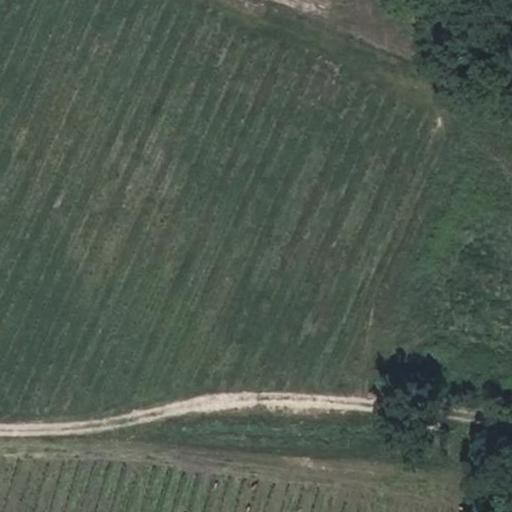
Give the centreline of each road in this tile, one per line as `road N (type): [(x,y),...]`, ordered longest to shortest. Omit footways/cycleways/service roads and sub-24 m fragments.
road 1 (track): [(0,428),(98,442),(355,404),(511,427)]
road 2 (track): [(142,436),(511,487)]
